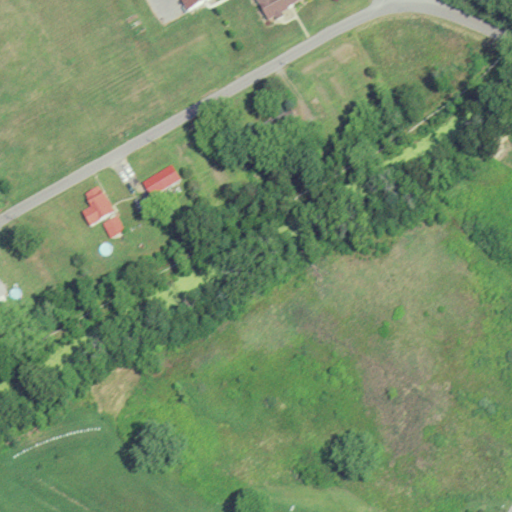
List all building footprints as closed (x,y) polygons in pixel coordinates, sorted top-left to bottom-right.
[(183,0),(203,0),(188,9),(183,0)] [(254,0),(263,19),(302,0),(254,0)] [(243,132),(251,152),(299,131),(290,111),(243,132)] [(140,180),(149,195),(178,178),(170,163),(140,180)] [(80,209),(84,223),(110,215),(100,185),(81,191),(86,206),(80,209)] [(100,222),(109,237),(122,229),(113,214),(100,222)]
